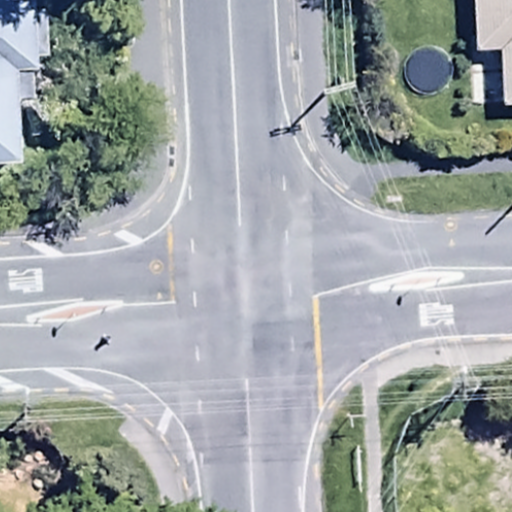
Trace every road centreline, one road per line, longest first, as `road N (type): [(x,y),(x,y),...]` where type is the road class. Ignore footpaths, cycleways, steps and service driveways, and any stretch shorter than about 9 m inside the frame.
road 1 (tertiary): [(218,0),(232,304)]
road 2 (unclassified): [(232,304),(511,288)]
road 3 (unclassified): [(0,319),(232,304)]
road 4 (tertiary): [(232,304),(245,511)]
